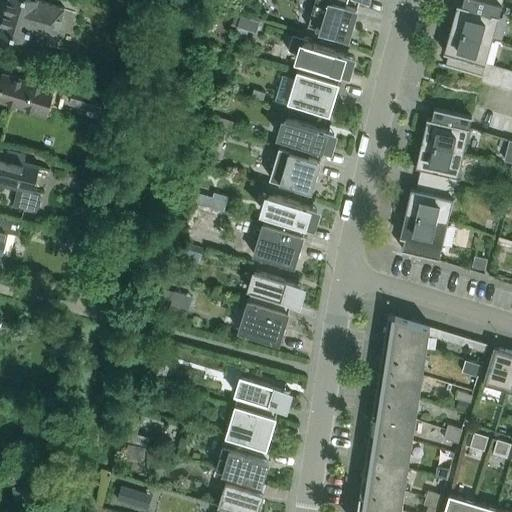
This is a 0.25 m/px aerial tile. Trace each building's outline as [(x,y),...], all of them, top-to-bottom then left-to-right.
[(55,36),(64,7),(42,0),(8,0),(0,28),(0,30),(38,42),(41,31),(55,36)] [(358,8),(331,0),(315,0),(308,26),(348,38),(358,8)] [(331,0),(358,8),(360,0),(331,0)] [(492,39),(502,4),(486,0),(462,0),(462,4),(457,3),(450,27),(492,39)] [(235,13),(232,24),(237,26),(240,15),(235,13)] [(251,18),(247,29),(256,32),(260,21),(251,18)] [(482,74),(492,39),(450,27),(443,51),(448,52),(445,64),(482,74)] [(347,54),(309,42),(309,40),(293,35),(289,50),(303,54),(297,71),(338,84),(347,54)] [(338,84),(297,71),(288,102),(329,114),(338,84)] [(42,98),(46,86),(35,82),(4,73),(0,85),(0,99),(27,108),(31,95),(42,98)] [(120,95),(118,94),(75,83),(69,103),(115,115),(120,95)] [(421,141),(464,151),(472,115),(434,106),(432,118),(427,117),(421,141)] [(221,117),(218,126),(231,131),(234,121),(221,117)] [(288,117),(279,147),(320,160),(329,130),(288,117)] [(211,126),(208,136),(223,141),(226,131),(211,126)] [(456,186),(464,151),(421,141),(416,165),(420,167),(418,177),(456,186)] [(311,190),(320,160),(279,147),(270,178),(311,190)] [(0,188),(2,182),(13,184),(13,185),(18,186),(15,198),(13,205),(36,211),(41,192),(34,190),(40,166),(20,161),(22,153),(7,149),(5,158),(0,156),(0,188)] [(448,221),(456,186),(418,177),(416,188),(411,187),(405,211),(448,221)] [(203,194),(201,202),(210,205),(213,197),(203,194)] [(271,194),(262,224),(303,236),(313,206),(271,194)] [(199,210),(193,228),(216,235),(221,217),(199,210)] [(439,257),(448,221),(405,211),(400,236),(404,237),(402,248),(439,257)] [(18,234),(22,220),(0,214),(0,256),(7,231),(18,234)] [(294,266),(303,236),(262,224),(253,254),(294,266)] [(188,244),(185,253),(200,257),(203,248),(188,244)] [(475,256),(473,266),(482,268),(484,258),(475,256)] [(95,272),(78,267),(72,292),(88,297),(95,272)] [(257,270),(247,300),(288,313),(298,283),(257,270)] [(175,291),(170,310),(181,314),(187,295),(175,291)] [(288,313),(247,300),(238,331),(279,343),(288,313)] [(485,352),(488,343),(388,313),(383,344),(425,357),(429,334),(485,352)] [(58,333),(55,344),(72,348),(74,337),(58,333)] [(383,344),(359,496),(401,509),(425,357),(383,344)] [(483,381),(507,388),(511,371),(511,350),(494,345),(483,381)] [(155,352),(149,371),(166,375),(171,356),(155,352)] [(466,360),(463,370),(477,375),(481,364),(466,360)] [(244,375),(235,404),(276,417),(285,388),(244,375)] [(459,390),(456,397),(470,401),(472,394),(459,390)] [(459,399),(456,407),(465,410),(468,402),(459,399)] [(266,447),(267,446),(276,417),(235,404),(225,435),(233,437),(266,447)] [(61,416),(30,407),(23,431),(55,440),(61,416)] [(463,429),(448,424),(444,438),(458,443),(463,429)] [(129,426),(126,436),(138,440),(141,430),(129,426)] [(489,437),(475,432),(470,446),(484,451),(489,437)] [(233,437),(225,435),(216,468),(223,470),(228,472),(228,471),(262,481),(272,448),(267,446),(266,447),(233,437)] [(495,446),(509,451),(511,444),(497,439),(495,446)] [(132,444),(129,456),(140,459),(144,448),(132,444)] [(507,457),(509,451),(495,446),(493,453),(507,457)] [(450,468),(437,466),(436,475),(447,478),(450,468)] [(258,511),(268,482),(262,481),(228,471),(228,472),(218,504),(223,506),(224,505),(245,511),(258,511)] [(122,485),(118,499),(142,506),(146,493),(122,485)] [(439,508),(444,493),(430,489),(425,503),(439,508)] [(443,511),(469,511),(473,500),(449,493),(443,511)] [(412,511),(401,509),(359,496),(356,511),(412,511)] [(494,511),(496,507),(473,500),(469,511),(494,511)]
